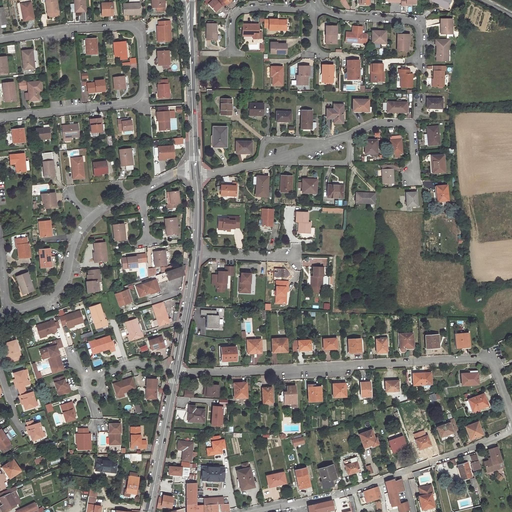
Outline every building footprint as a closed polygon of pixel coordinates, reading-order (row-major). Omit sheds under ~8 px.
[(58,16),(56,0),(45,0),(47,14),(48,14),(48,18),(58,16)] [(84,12),(83,0),(72,0),(73,3),(75,3),(75,13),(84,12)] [(165,12),(164,0),(151,0),(152,9),(157,8),(157,13),(165,12)] [(216,0),(212,0),(208,4),(215,12),(221,6),(222,7),(225,4),(221,0),(218,0),(217,1),(216,0)] [(140,15),(140,1),(129,1),(129,5),(123,5),(123,14),(130,14),(130,15),(140,15)] [(31,3),(22,5),(25,21),(34,19),(31,3)] [(112,3),(100,4),(100,15),(112,15),(112,3)] [(452,34),(452,20),(441,19),(440,34),(452,34)] [(269,30),(287,30),(287,21),(278,21),(278,20),(269,20),(269,27),(269,30)] [(169,21),(159,22),(159,27),(160,41),(171,41),(169,21)] [(216,24),(206,24),(206,40),(216,40),(216,24)] [(258,25),(242,25),(243,36),(253,36),(253,39),(259,39),(258,25)] [(335,26),(324,27),(324,35),(326,35),(326,44),(335,44),(335,26)] [(363,27),(355,27),(354,33),(352,33),(347,33),(346,42),(362,43),(362,34),(363,27)] [(386,32),(372,32),(372,44),(386,44),(386,32)] [(407,36),(397,35),(397,51),(407,51),(407,43),(407,36)] [(96,39),(85,39),(86,55),(97,54),(96,39)] [(436,45),(436,61),(446,61),(446,50),(448,50),(448,46),(449,46),(449,40),(435,39),(435,45),(436,45)] [(125,42),(114,43),(115,56),(120,56),(126,55),(125,42)] [(287,44),(277,44),(277,45),(270,45),(270,54),(287,54),(287,44)] [(33,50),(22,51),(24,69),(34,68),(33,50)] [(168,51),(157,51),(158,65),(163,65),(169,64),(168,51)] [(358,79),(358,61),(346,61),(346,72),(348,72),(348,79),(358,79)] [(383,64),(371,64),(372,73),(374,73),(374,82),(384,82),(384,72),(383,72),(383,64)] [(333,65),(322,65),(321,73),(324,73),(324,82),(325,82),(331,82),(333,82),(333,65)] [(282,67),(271,67),(271,74),(273,74),(273,77),(273,86),(282,86),(282,67)] [(309,67),(298,67),(298,76),(296,76),(296,81),(298,81),(298,86),(308,86),(308,79),(307,79),(307,76),(309,76),(309,67)] [(446,67),(438,67),(438,71),(434,71),(434,79),(434,87),(444,87),(444,71),(446,71),(446,67)] [(409,70),(399,69),(398,74),(400,74),(401,74),(401,77),(401,88),(412,88),(412,73),(409,73),(409,70)] [(124,76),(113,78),(114,90),(125,88),(124,76)] [(28,89),(29,93),(30,100),(30,101),(39,100),(38,91),(41,91),(40,81),(28,83),(26,83),(26,82),(19,82),(20,90),(28,89)] [(95,92),(104,91),(103,81),(94,82),(95,83),(87,84),(87,82),(83,82),(83,85),(87,85),(88,91),(95,90),(95,92)] [(15,101),(13,82),(3,83),(3,90),(4,89),(6,102),(15,101)] [(157,85),(157,99),(168,99),(167,85),(157,85)] [(443,98),(428,98),(427,108),(443,108),(443,98)] [(231,99),(221,99),(221,116),(231,116),(231,99)] [(369,100),(353,99),(353,111),(368,111),(369,100)] [(406,103),(386,102),(386,110),(397,111),(397,112),(406,112),(406,103)] [(263,103),(249,103),(249,116),(263,116),(263,103)] [(343,106),(334,105),(334,110),(327,110),(327,118),(334,118),(333,123),(342,123),(343,106)] [(312,111),(302,110),(301,129),(311,129),(312,111)] [(169,119),(175,118),(174,111),(167,112),(158,112),(156,112),(157,121),(158,121),(159,121),(160,130),(170,130),(169,119)] [(292,112),(277,112),(276,122),(291,122),(292,112)] [(90,119),(88,119),(90,133),(101,132),(99,118),(98,118),(90,119)] [(125,119),(116,120),(117,129),(121,128),(121,131),(131,130),(130,120),(125,121),(125,119)] [(70,137),(79,136),(78,124),(74,124),(74,121),(70,122),(70,125),(61,126),(62,138),(63,138),(70,137)] [(438,126),(427,127),(428,145),(439,144),(438,126)] [(49,127),(35,129),(36,139),(50,138),(49,127)] [(226,127),(213,127),(213,146),(219,146),(219,147),(226,147),(226,127)] [(23,128),(12,129),(14,143),(25,142),(23,128)] [(401,135),(390,136),(391,153),(402,153),(401,135)] [(377,140),(366,139),(366,153),(377,153),(377,140)] [(251,140),(236,140),(236,150),(246,150),(246,152),(251,152),(251,140)] [(173,146),(158,147),(158,157),(166,157),(166,159),(174,158),(173,146)] [(119,150),(121,166),(125,166),(126,170),(131,169),(132,167),(131,154),(129,154),(128,149),(119,150)] [(16,164),(17,172),(26,172),(26,171),(29,171),(28,162),(25,162),(24,155),(10,156),(11,165),(16,164)] [(442,155),(430,156),(429,156),(428,156),(427,156),(426,157),(426,158),(427,160),(428,160),(429,161),(430,160),(431,173),(444,172),(442,155)] [(83,179),(81,158),(72,159),(73,172),(72,172),(73,180),(83,179)] [(54,177),(52,161),(42,162),(44,172),(45,172),(46,178),(54,177)] [(107,173),(106,161),(92,163),(93,173),(100,172),(100,173),(107,173)] [(393,166),(382,167),(383,184),(394,183),(393,166)] [(293,175),(284,175),(284,182),(282,182),(282,190),(292,190),(293,175)] [(268,177),(257,176),(256,196),(267,197),(268,177)] [(317,179),(304,178),(303,191),(317,192),(317,179)] [(343,186),(328,185),(328,198),(342,198),(343,186)] [(219,196),(234,196),(235,191),(235,187),(235,186),(220,186),(219,196)] [(449,187),(436,188),(438,203),(450,202),(449,187)] [(178,191),(169,192),(170,204),(168,204),(166,205),(166,208),(179,207),(178,203),(179,203),(178,191)] [(416,192),(406,192),(406,206),(417,205),(416,192)] [(375,193),(356,193),(356,203),(374,203),(375,193)] [(54,194),(43,195),(45,204),(45,210),(56,208),(54,194)] [(261,218),(261,226),(271,226),(272,210),(261,209),(260,218),(261,218)] [(299,223),(299,225),(298,225),(298,233),(310,234),(310,223),(307,223),(308,213),(296,212),(295,222),(298,222),(299,223)] [(176,217),(165,218),(166,235),(177,234),(176,217)] [(227,229),(230,229),(234,229),(234,228),(238,228),(239,217),(227,217),(227,219),(223,219),(223,222),(218,222),(218,230),(222,230),(222,228),(227,229)] [(50,221),(39,222),(40,237),(50,236),(49,229),(51,229),(50,221)] [(122,224),(113,225),(114,241),(125,240),(124,231),(123,231),(122,224)] [(18,244),(20,257),(30,256),(28,243),(26,243),(25,237),(15,238),(16,244),(18,244)] [(107,261),(105,243),(93,244),(94,253),(95,253),(96,262),(107,261)] [(49,249),(39,250),(41,268),(51,267),(50,258),(50,254),(49,249)] [(165,251),(154,252),(155,267),(166,266),(165,251)] [(136,256),(137,263),(146,262),(145,254),(136,255),(136,256)] [(137,267),(137,263),(136,256),(131,257),(122,258),(123,269),(137,267)] [(156,279),(158,283),(184,274),(183,271),(184,270),(185,265),(155,276),(156,279)] [(233,275),(234,267),(225,266),(225,271),(218,271),(218,274),(216,274),(215,284),(215,288),(217,288),(224,288),(226,288),(227,275),(233,275)] [(314,276),(313,280),(311,280),(311,286),(322,287),(322,276),(323,277),(323,267),(313,267),(313,276),(314,276)] [(148,277),(155,275),(155,273),(156,273),(156,268),(147,268),(148,277)] [(27,272),(17,276),(23,293),(33,289),(27,272)] [(241,278),(241,282),(239,282),(239,290),(247,290),(247,284),(248,283),(250,283),(250,281),(250,274),(241,273),(241,278)] [(156,279),(135,286),(138,294),(144,292),(144,293),(149,292),(150,293),(150,294),(155,292),(154,290),(159,288),(158,283),(156,279)] [(96,281),(88,282),(87,282),(88,292),(97,291),(96,281)] [(276,281),(276,291),(275,295),(275,302),(284,303),(284,291),(286,291),(287,291),(288,281),(276,281)] [(239,292),(249,293),(250,283),(248,283),(247,284),(247,290),(239,290),(239,292)] [(129,289),(114,294),(119,305),(133,300),(129,289)] [(152,306),(159,327),(169,324),(162,302),(152,306)] [(89,307),(96,328),(107,324),(105,319),(104,320),(102,320),(100,313),(102,312),(99,304),(89,307)] [(73,325),(83,322),(79,311),(59,318),(61,325),(66,324),(67,326),(73,324),(73,325)] [(206,314),(206,327),(219,327),(219,315),(216,315),(216,311),(201,311),(201,314),(206,314)] [(125,323),(129,336),(135,334),(137,339),(143,337),(141,332),(140,332),(136,319),(125,323)] [(53,320),(35,326),(39,337),(46,334),(53,332),(54,334),(57,331),(53,320)] [(413,333),(399,333),(400,348),(400,349),(401,350),(402,350),(403,351),(404,350),(405,349),(405,348),(414,347),(413,333)] [(469,334),(456,334),(456,348),(462,348),(462,347),(469,346),(469,345),(469,334)] [(439,335),(426,335),(426,348),(431,348),(431,346),(439,346),(439,335)] [(101,351),(109,348),(110,352),(114,350),(111,340),(109,341),(108,336),(94,341),(94,340),(87,342),(90,348),(91,347),(92,348),(94,353),(99,351),(98,350),(101,349),(101,351)] [(156,348),(160,347),(161,348),(165,346),(162,336),(148,340),(151,349),(156,348)] [(286,338),(272,339),(272,351),(277,351),(277,352),(287,351),(286,338)] [(337,338),(323,339),(324,349),(337,349),(337,338)] [(360,338),(348,339),(348,352),(361,352),(360,338)] [(261,339),(247,340),(248,352),(254,352),(254,353),(262,353),(261,339)] [(386,339),(377,339),(377,346),(377,353),(387,352),(386,339)] [(16,357),(20,355),(15,340),(5,343),(7,350),(8,353),(7,354),(5,354),(7,360),(10,358),(16,357)] [(292,351),(314,350),(314,342),(312,343),(311,340),(292,341),(292,351)] [(49,356),(53,367),(61,365),(59,358),(60,358),(57,351),(56,351),(56,349),(57,349),(55,345),(41,349),(43,356),(49,354),(49,356)] [(237,347),(222,347),(222,361),(237,360),(237,347)] [(42,359),(49,356),(49,354),(43,356),(41,349),(39,350),(42,359)] [(24,374),(22,370),(13,373),(14,379),(16,382),(14,383),(16,388),(17,388),(23,386),(29,384),(26,373),(24,374)] [(430,370),(422,371),(422,373),(412,373),(412,385),(431,383),(430,370)] [(477,370),(460,370),(461,384),(477,384),(477,370)] [(67,387),(66,384),(64,379),(59,381),(58,377),(53,379),(58,395),(70,391),(69,387),(67,387)] [(132,377),(112,384),(116,393),(123,391),(123,392),(136,388),(132,377)] [(148,388),(148,396),(157,396),(157,379),(147,378),(146,388),(148,388)] [(398,380),(384,380),(384,391),(398,391),(398,380)] [(245,382),(234,382),(234,398),(246,397),(245,382)] [(369,382),(359,382),(360,396),(370,395),(369,382)] [(344,383),(332,384),(333,397),(344,396),(344,383)] [(219,385),(208,384),(207,388),(206,387),(205,392),(204,391),(204,395),(218,396),(219,385)] [(295,403),(293,386),(285,386),(285,394),(282,394),(283,404),(295,403)] [(314,386),(307,386),(308,401),(320,400),(320,387),(314,387),(314,386)] [(271,387),(261,387),(262,404),(272,403),(271,387)] [(146,398),(156,399),(157,396),(148,396),(148,388),(146,388),(146,398)] [(20,395),(18,396),(20,401),(22,401),(23,404),(24,410),(34,407),(33,403),(35,402),(31,391),(26,393),(20,395)] [(483,394),(467,399),(471,411),(487,405),(483,394)] [(73,414),(71,410),(73,409),(71,401),(60,405),(65,421),(74,418),(73,414)] [(194,406),(188,406),(188,417),(191,417),(191,422),(203,422),(204,410),(194,409),(194,406)] [(221,427),(222,407),(212,407),(211,426),(221,427)] [(454,419),(448,421),(449,423),(436,428),(440,438),(453,433),(452,432),(458,430),(454,419)] [(30,435),(31,440),(41,437),(40,433),(42,433),(39,422),(33,424),(27,426),(25,426),(27,432),(29,431),(30,435)] [(477,422),(465,427),(469,440),(475,438),(474,437),(482,434),(477,422)] [(117,436),(117,433),(119,433),(120,433),(120,424),(108,424),(108,438),(111,438),(111,445),(119,445),(119,436),(117,436)] [(139,441),(139,435),(138,435),(138,427),(129,427),(130,448),(145,448),(145,444),(140,444),(139,441)] [(78,434),(79,444),(77,444),(77,449),(90,449),(90,441),(89,441),(89,438),(90,438),(90,434),(87,434),(87,428),(78,428),(78,434)] [(0,448),(3,452),(12,446),(0,429),(0,448)] [(371,429),(359,434),(363,446),(371,443),(372,445),(378,443),(376,437),(374,438),(371,429)] [(423,430),(413,434),(415,439),(414,440),(418,450),(430,445),(427,435),(425,436),(423,430)] [(403,437),(389,441),(392,449),(406,445),(403,437)] [(211,441),(212,447),(212,450),(221,449),(225,448),(224,439),(220,440),(211,441)] [(193,442),(178,441),(177,449),(183,450),(181,460),(191,461),(193,442)] [(491,460),(484,462),(487,472),(499,469),(499,467),(504,466),(503,461),(501,462),(497,447),(488,450),(491,460)] [(472,463),(478,461),(476,455),(470,457),(471,461),(472,463)] [(356,457),(344,461),(346,465),(345,466),(348,475),(359,471),(358,468),(360,468),(356,457)] [(12,459),(1,467),(9,478),(20,471),(12,459)] [(117,462),(97,459),(96,470),(116,472),(117,462)] [(473,470),(480,468),(478,461),(472,463),(473,470)] [(467,462),(458,465),(462,479),(472,476),(467,462)] [(181,467),(168,466),(167,474),(181,475),(181,467)] [(225,467),(201,466),(200,480),(224,481),(225,467)] [(327,477),(333,475),(331,472),(333,471),(332,466),(317,470),(321,483),(328,481),(327,477)] [(249,467),(236,470),(238,479),(240,479),(242,487),(246,485),(247,488),(254,486),(249,467)] [(305,469),(294,472),(298,489),(309,487),(305,469)] [(283,472),(266,475),(267,484),(274,483),(275,485),(284,483),(283,472)] [(139,478),(129,477),(127,490),(125,490),(124,497),(131,498),(131,494),(137,495),(139,478)] [(401,479),(393,481),(394,484),(395,491),(396,493),(404,491),(401,479)] [(196,505),(196,483),(187,483),(187,505),(196,505)] [(395,491),(394,484),(386,486),(388,493),(395,491)] [(420,496),(418,497),(422,510),(434,507),(430,494),(432,494),(430,486),(418,489),(420,496)] [(88,503),(96,504),(99,488),(91,487),(88,503)] [(362,492),(366,502),(375,499),(381,498),(377,487),(362,492)] [(0,498),(3,505),(0,506),(0,509),(1,511),(5,511),(16,506),(10,494),(13,492),(11,489),(0,493),(0,498)] [(395,491),(388,493),(391,507),(398,504),(396,493),(395,491)] [(163,497),(161,505),(170,507),(172,497),(171,496),(163,495),(163,497)] [(340,500),(341,511),(349,511),(351,511),(348,497),(341,498),(340,500)] [(308,511),(317,511),(325,509),(325,511),(333,510),(332,501),(307,507),(308,511)] [(398,504),(399,511),(401,511),(408,510),(406,502),(398,504)] [(94,511),(96,504),(88,503),(86,511),(94,511)]
